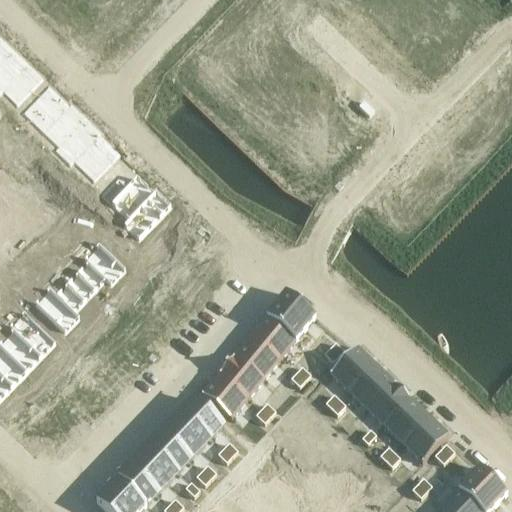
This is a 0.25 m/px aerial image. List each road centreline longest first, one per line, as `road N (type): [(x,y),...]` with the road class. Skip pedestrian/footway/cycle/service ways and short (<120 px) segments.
road 1 (residential): [(47,486),(170,367),(258,251)]
road 2 (residential): [(204,206),(0,424)]
road 3 (residential): [(511,458),(366,323),(302,280)]
road 4 (residential): [(302,280),(334,207),(419,124)]
road 5 (residential): [(312,18),(419,124)]
road 6 (residential): [(94,108),(196,0)]
road 7 (residential): [(204,206),(94,108)]
road 8 (residential): [(94,108),(0,13)]
road 9 (residential): [(419,124),(511,34)]
